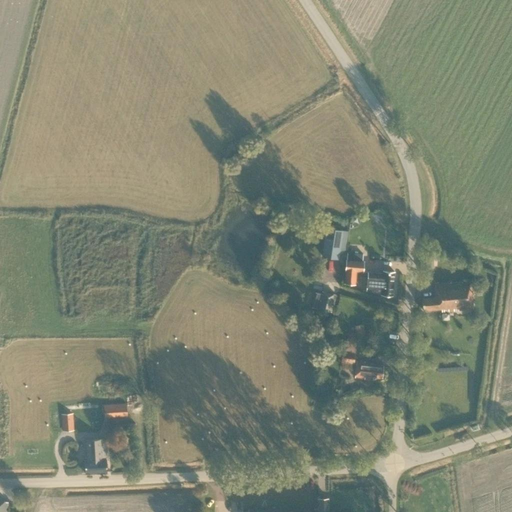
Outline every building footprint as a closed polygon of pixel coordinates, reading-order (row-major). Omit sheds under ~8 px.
[(338,258),(343,230),(327,228),(322,256),(338,258)] [(346,259),(344,283),(356,284),(356,275),(368,276),(367,291),(381,292),(380,295),(393,296),(395,271),(383,270),(382,272),(368,271),(364,271),(364,260),(362,260),(346,259)] [(472,309),(470,280),(456,282),(434,283),(435,297),(422,298),(423,310),(441,309),(442,312),(472,309)] [(475,293),(483,292),(482,284),(474,284),(475,293)] [(335,294),(322,291),(321,293),(316,292),(312,307),(320,309),(319,312),(327,315),(328,311),(331,312),(335,294)] [(356,336),(365,335),(362,324),(354,326),(356,336)] [(354,364),(355,353),(356,341),(344,340),(341,362),(354,364)] [(382,377),(383,365),(370,363),(364,362),(364,361),(356,360),(355,377),(365,378),(364,383),(366,385),(370,385),(372,383),(373,376),(382,377)] [(101,409),(89,410),(90,432),(102,432),(101,409)] [(62,414),(63,430),(74,430),(73,413),(62,414)] [(106,472),(106,459),(107,459),(106,438),(86,439),(87,459),(84,460),(85,473),(106,472)] [(327,511),(328,498),(318,498),(318,509),(315,509),(315,508),(248,509),(247,511),(327,511)] [(0,511),(6,511),(8,501),(0,500),(0,511)]
